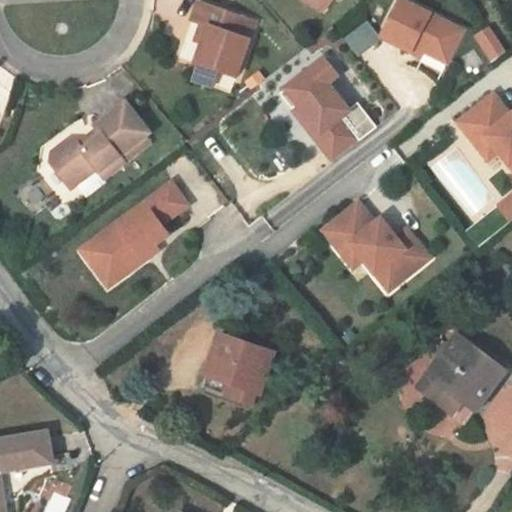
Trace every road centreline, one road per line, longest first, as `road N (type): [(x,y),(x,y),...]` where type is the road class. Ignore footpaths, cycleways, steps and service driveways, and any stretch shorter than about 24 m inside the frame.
road 1 (residential): [(63,377),(236,248)]
road 2 (unclassified): [(129,433),(291,511)]
road 3 (residential): [(128,0),(107,54),(77,71),(39,70),(0,43)]
